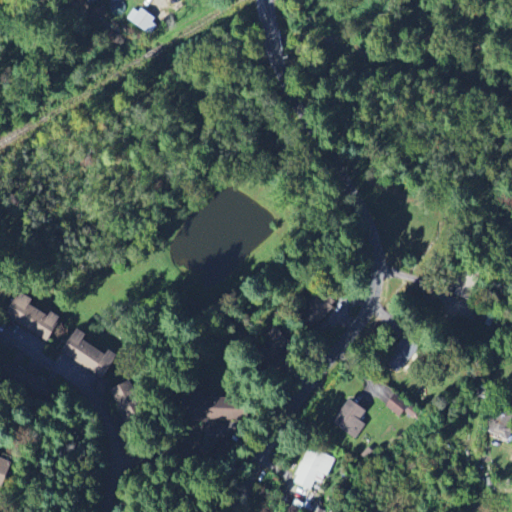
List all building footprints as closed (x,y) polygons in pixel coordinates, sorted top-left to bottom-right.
[(136,8),(127,19),(151,36),(159,24),(136,8)] [(460,298),(472,301),(478,280),(466,277),(460,298)] [(332,292),(327,296),(324,293),(308,308),(320,320),(340,301),(332,292)] [(49,342),(62,318),(52,312),(49,316),(31,306),(34,300),(21,293),(7,318),(49,342)] [(279,354),(292,347),(281,326),(268,334),(279,354)] [(84,341),(88,335),(78,329),(62,354),(104,379),(118,356),(109,350),(107,355),(84,341)] [(134,390),(130,381),(110,391),(125,422),(149,410),(138,388),(134,390)] [(387,408),(401,419),(411,406),(396,395),(387,408)] [(368,411),(349,399),(333,425),(357,440),(366,424),(361,421),(368,411)] [(511,416),(511,412),(495,406),(485,432),(509,441),(511,432),(511,430),(507,429),(511,416)] [(314,481),(324,485),(334,458),(307,448),(294,484),(311,490),(314,481)] [(13,463),(0,458),(0,488),(3,490),(13,463)]
